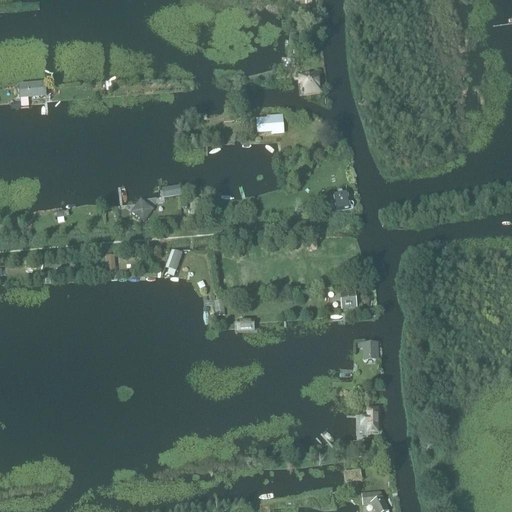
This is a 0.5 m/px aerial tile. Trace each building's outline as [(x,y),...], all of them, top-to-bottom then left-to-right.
[(299,0),(299,8),(312,8),(311,0),(299,0)] [(321,74),(298,74),(298,96),(321,95),(321,74)] [(45,82),(18,85),(16,101),(21,103),(21,108),(29,108),(30,100),(47,100),(45,82)] [(282,118),(272,119),(272,121),(259,122),(260,131),(273,130),(274,136),(283,135),(282,118)] [(180,188),(162,190),(163,200),(181,199),(180,188)] [(338,195),(334,196),(336,213),(350,211),(350,209),(352,209),(353,207),(354,206),(354,205),(353,204),(350,204),(348,204),(346,194),(343,195),(342,194),(341,193),(340,193),(338,194),(338,195)] [(154,211),(141,200),(130,214),(144,224),(154,211)] [(173,252),(166,268),(176,271),(182,255),(173,252)] [(115,256),(106,257),(108,276),(116,275),(115,256)] [(354,294),(341,296),(342,310),(356,308),(354,294)] [(223,301),(214,302),(216,317),(225,316),(223,301)] [(254,322),(237,322),(237,332),(254,332),(254,322)] [(378,344),(359,344),(360,371),(376,371),(376,362),(380,362),(378,344)] [(378,410),(367,410),(367,436),(378,436),(378,410)] [(381,493),(361,495),(362,507),(371,506),(374,511),(389,511),(383,499),(384,498),(381,493)]
